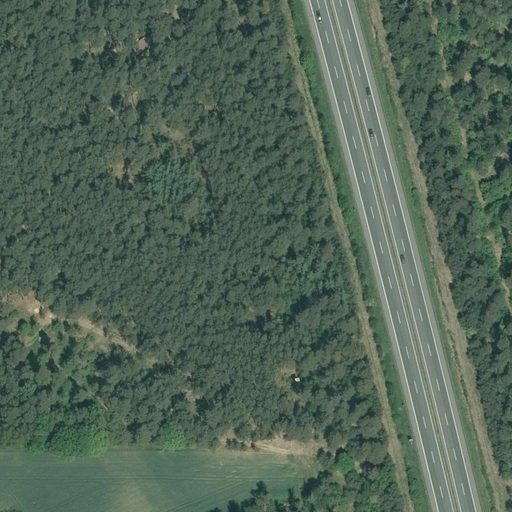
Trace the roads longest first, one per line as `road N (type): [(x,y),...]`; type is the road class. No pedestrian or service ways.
road 1 (motorway): [(468,511),(339,0)]
road 2 (motorway): [(316,0),(444,511)]
